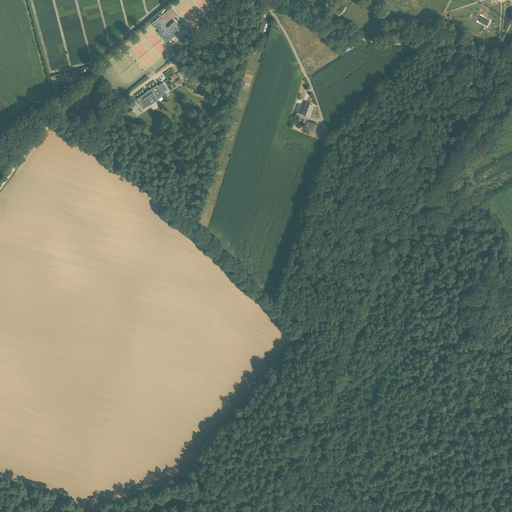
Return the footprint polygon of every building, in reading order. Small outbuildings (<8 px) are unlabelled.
[(172,23),(168,27),(167,28),(161,21),(162,19),(160,16),(152,23),(159,31),(165,36),(169,41),(175,35),(173,33),(178,29),(176,27),(178,25),(174,21),(172,23)] [(268,24),(263,22),(258,35),(264,37),(268,24)] [(358,44),(357,42),(344,51),(345,53),(358,44)] [(139,98),(136,99),(141,106),(143,104),(146,108),(166,94),(164,92),(168,89),(163,82),(158,86),(157,85),(139,98)] [(296,112),(297,113),(295,115),(302,118),(307,120),(313,105),(306,103),(302,114),(299,113),(302,105),(299,104),(296,112),(296,113),(296,112)] [(129,120),(136,117),(134,110),(126,112),(129,120)] [(308,121),(305,128),(315,132),(318,124),(308,121)]
